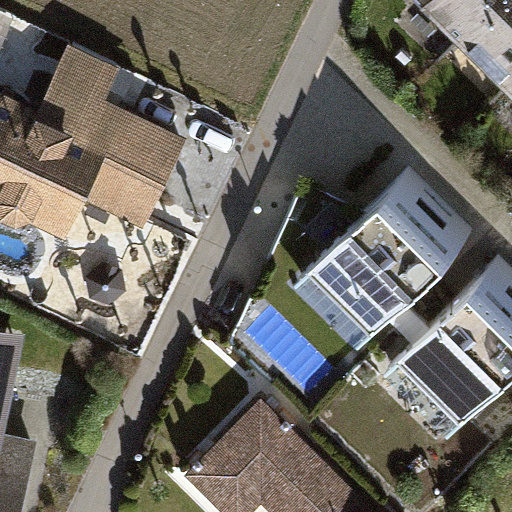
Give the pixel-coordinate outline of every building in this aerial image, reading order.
[(403,0),(451,48),(499,0),(403,0)] [(511,0),(499,0),(451,48),(500,97),(511,84),(511,0)] [(0,95),(0,214),(67,246),(86,205),(143,232),(185,143),(105,106),(120,74),(67,50),(37,113),(0,95)] [(511,84),(500,97),(511,109),(511,84)] [(413,172),(289,295),(352,358),(384,327),(404,307),(476,235),(413,172)] [(410,353),(378,384),(441,447),(511,377),(511,271),(502,262),(430,333),(410,353)] [(125,276),(112,267),(97,269),(88,281),(90,297),(102,306),(118,304),(127,292),(125,276)] [(430,333),(404,307),(384,327),(410,353),(430,333)] [(0,454),(21,337),(0,332),(0,511),(20,511),(29,464),(0,458),(0,454)] [(369,511),(259,401),(185,475),(221,511),(251,511),(261,503),(270,511),(369,511)]
